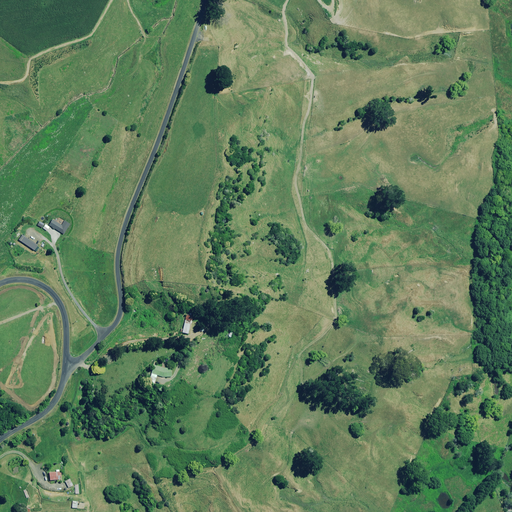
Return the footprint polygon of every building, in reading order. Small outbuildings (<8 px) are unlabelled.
[(48,225),(52,227),(51,228),(53,230),(54,229),(63,234),(69,224),(64,221),(61,225),(51,220),(48,225)] [(37,245),(22,235),(18,240),(34,250),(37,245)] [(192,316),(186,314),(182,332),(188,334),(192,316)] [(155,381),(157,375),(162,377),(171,377),(171,368),(163,368),(154,365),(149,379),(150,379),(155,381)] [(60,477),(60,470),(56,470),(56,472),(49,473),(49,480),(59,479),(59,477),(60,477)]
